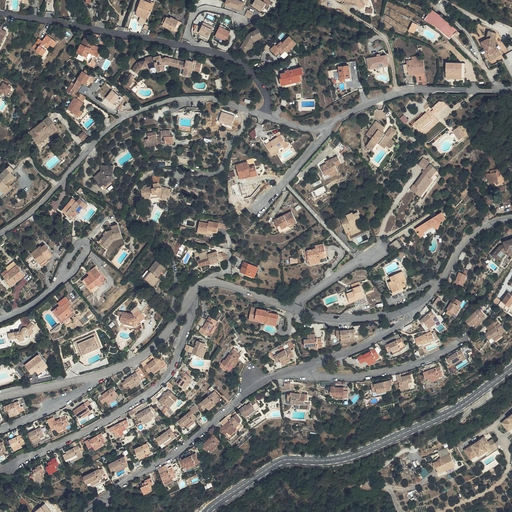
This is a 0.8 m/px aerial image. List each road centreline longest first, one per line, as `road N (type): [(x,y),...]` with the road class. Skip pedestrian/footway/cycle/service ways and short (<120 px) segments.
road 1 (secondary): [(207,511),(277,463),(363,451),(449,413),(511,368)]
road 2 (residential): [(0,233),(34,210),(126,116),(179,98),(263,115)]
road 3 (residential): [(0,13),(241,61),(267,96),(263,115)]
road 4 (residential): [(301,368),(248,389),(178,451),(84,511)]
road 5 (residential): [(188,301),(192,315),(162,382),(11,465)]
road 6 (residential): [(511,87),(397,93),(326,127)]
road 7 (residential): [(301,368),(312,376),(362,376),(406,367),(461,341)]
road 8 (residential): [(412,306),(441,282),(463,242),(511,218)]
road 9 (residential): [(412,306),(408,320),(383,334),(301,368)]
road 10 (residential): [(292,308),(347,319),(412,306)]
road 11 (residential): [(98,375),(156,345),(188,301)]
